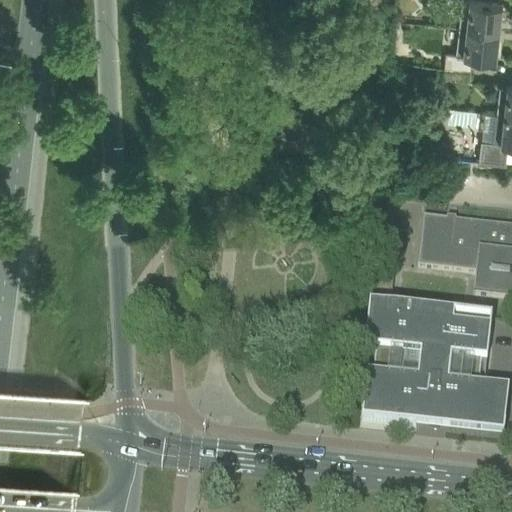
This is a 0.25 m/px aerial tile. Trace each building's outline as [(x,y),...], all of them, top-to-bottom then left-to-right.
[(487,0),(464,0),(461,25),(501,30),(504,2),(487,0)] [(447,51),(446,64),(472,67),(474,55),(498,57),(501,30),(461,25),(458,52),(447,51)] [(472,67),(446,64),(444,77),(471,80),(472,67)] [(511,84),(502,83),(498,112),(511,113),(511,84)] [(481,153),(480,160),(507,163),(508,156),(509,143),(511,142),(511,113),(498,112),(495,140),(482,138),(481,151),(481,153)] [(475,296),(511,300),(511,228),(423,218),(417,268),(477,275),(475,296)] [(370,303),(390,306),(394,270),(374,267),(370,303)] [(453,318),(374,309),(369,352),(375,352),(372,377),(366,377),(361,423),(502,440),(507,393),(477,390),(480,365),(485,366),(489,333),(451,329),(453,318)]
